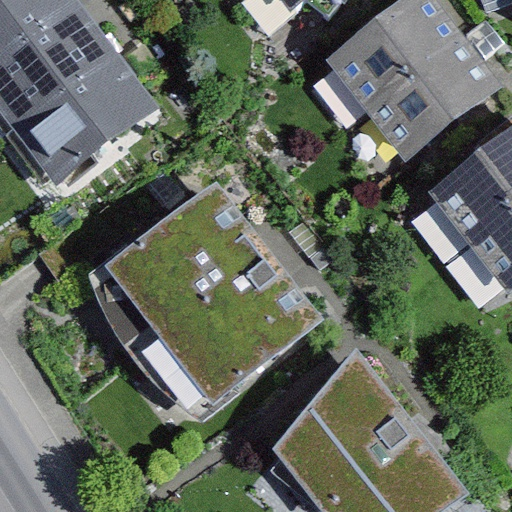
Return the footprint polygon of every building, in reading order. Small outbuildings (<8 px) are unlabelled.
[(0,0),(0,66),(70,15),(59,0),(0,0)] [(286,0),(296,13),(306,5),(329,22),(346,0),(286,0)] [(339,69),(373,113),(456,49),(422,5),(339,69)] [(0,66),(0,98),(22,129),(108,65),(70,15),(0,66)] [(373,113),(408,157),(491,93),(456,49),(373,113)] [(22,129),(60,179),(146,116),(108,65),(22,129)] [(511,145),(441,200),(475,245),(511,216),(511,145)] [(511,216),(475,245),(510,289),(511,287),(511,216)] [(109,284),(141,326),(230,258),(198,217),(109,284)] [(141,326),(173,367),(261,299),(278,286),(247,245),(230,258),(141,326)] [(292,341),(261,299),(173,367),(204,408),(292,341)] [(312,447),(294,461),(325,500),(323,502),(330,511),(437,511),(454,498),(355,373),(312,424),(321,437),(311,445),(312,447)]
